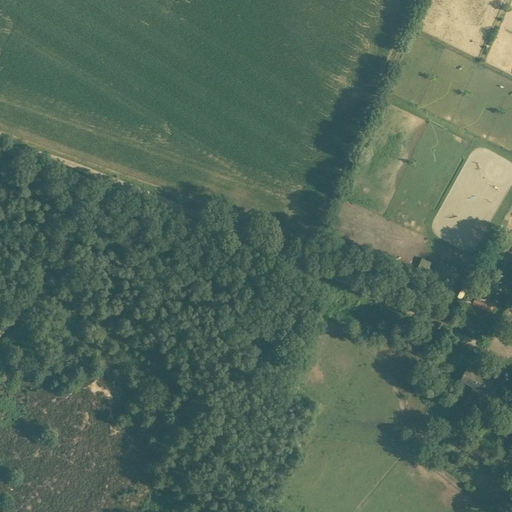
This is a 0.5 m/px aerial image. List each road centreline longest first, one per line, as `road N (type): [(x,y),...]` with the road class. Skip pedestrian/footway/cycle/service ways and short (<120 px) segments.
road 1 (track): [(122,185),(496,349)]
road 2 (track): [(0,329),(122,185)]
road 3 (track): [(0,144),(39,148),(122,185)]
